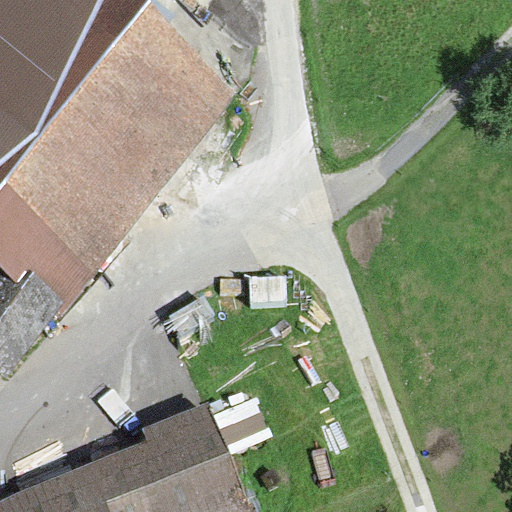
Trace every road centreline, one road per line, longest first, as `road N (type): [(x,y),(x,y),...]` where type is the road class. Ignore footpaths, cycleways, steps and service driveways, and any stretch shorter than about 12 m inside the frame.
road 1 (unknown): [(307,219),(233,229),(192,252),(56,376),(0,409)]
road 2 (track): [(307,219),(387,172),(511,41)]
